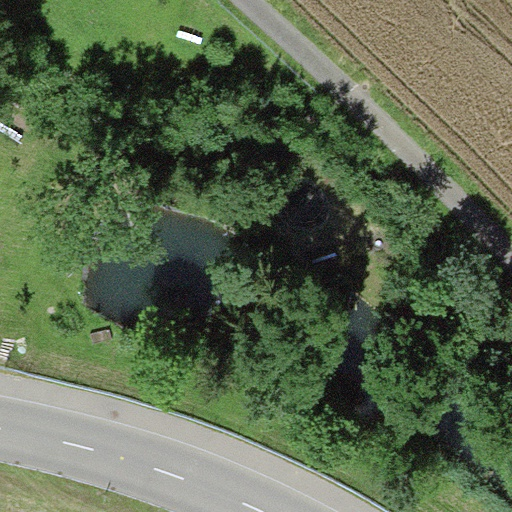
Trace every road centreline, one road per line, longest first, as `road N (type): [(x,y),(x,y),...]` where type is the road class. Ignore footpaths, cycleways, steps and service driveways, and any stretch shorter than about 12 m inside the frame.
road 1 (track): [(511,261),(373,117),(240,0)]
road 2 (tertiary): [(266,511),(197,480),(0,427)]
